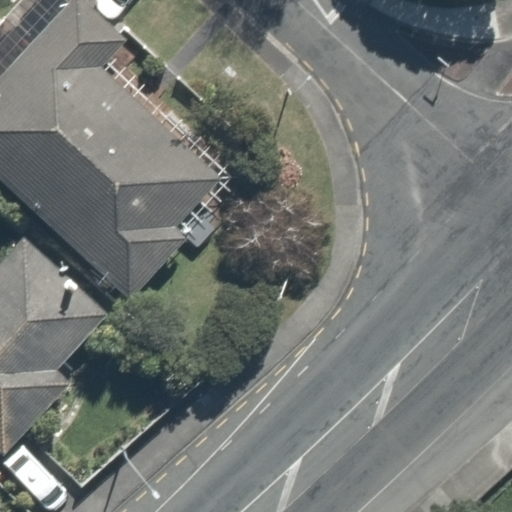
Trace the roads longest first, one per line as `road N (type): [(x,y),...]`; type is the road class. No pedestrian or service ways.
road 1 (secondary): [(511,267),(264,511)]
road 2 (residential): [(511,198),(299,0)]
